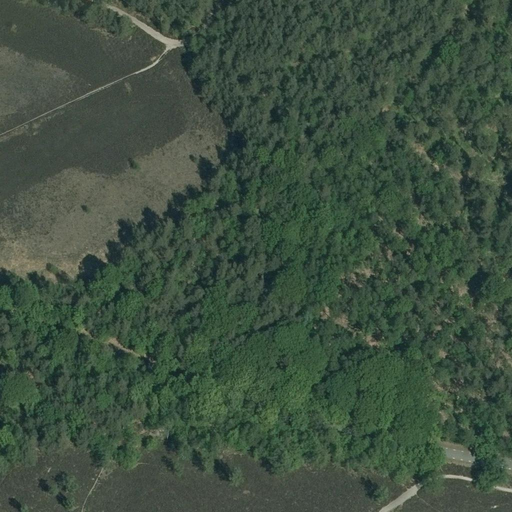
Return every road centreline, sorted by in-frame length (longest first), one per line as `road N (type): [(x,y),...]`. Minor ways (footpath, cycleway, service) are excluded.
road 1 (tertiary): [(511,464),(300,419),(0,311)]
road 2 (track): [(0,136),(192,40),(221,0)]
road 3 (track): [(381,511),(440,475),(511,489)]
